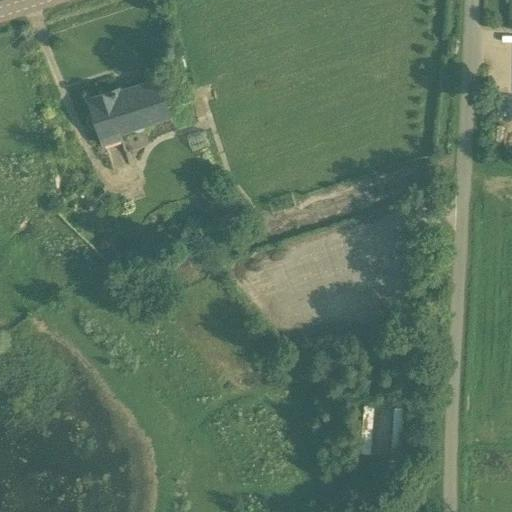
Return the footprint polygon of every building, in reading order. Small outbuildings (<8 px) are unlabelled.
[(93,127),(98,125),(103,142),(119,136),(118,132),(170,115),(158,78),(120,90),(119,87),(89,97),(93,110),(88,111),(86,116),(87,121),(90,125),(93,127)] [(191,151),(208,145),(204,131),(186,136),(191,151)] [(169,264),(173,276),(190,270),(186,258),(169,264)] [(363,405),(361,446),(371,447),(373,405),(363,405)] [(394,407),(392,448),(401,449),(404,407),(402,407),(394,407)]
